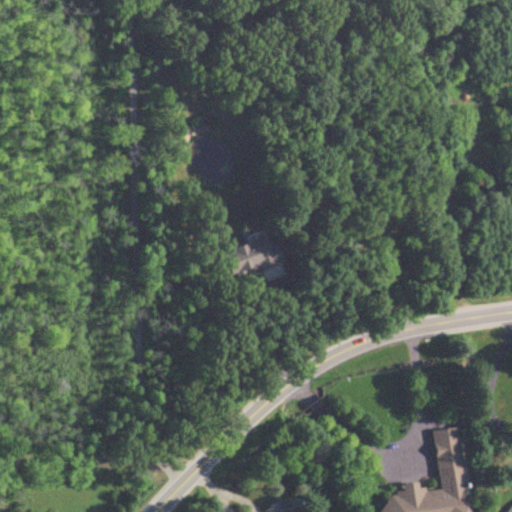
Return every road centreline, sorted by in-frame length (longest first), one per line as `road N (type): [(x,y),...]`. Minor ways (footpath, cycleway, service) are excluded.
road 1 (residential): [(182,485),(151,461),(141,412),(126,0)]
road 2 (tertiary): [(511,311),(404,329),(321,363),(263,406),(155,511)]
